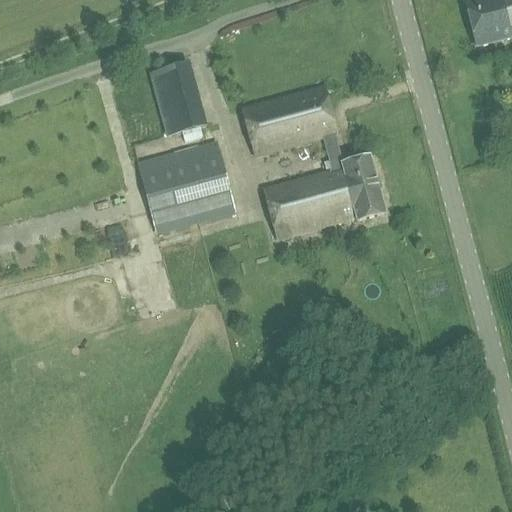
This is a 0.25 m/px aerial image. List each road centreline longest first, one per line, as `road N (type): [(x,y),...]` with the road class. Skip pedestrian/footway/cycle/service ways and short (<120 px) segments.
road 1 (unclassified): [(511,427),(400,0)]
road 2 (track): [(177,0),(0,64)]
